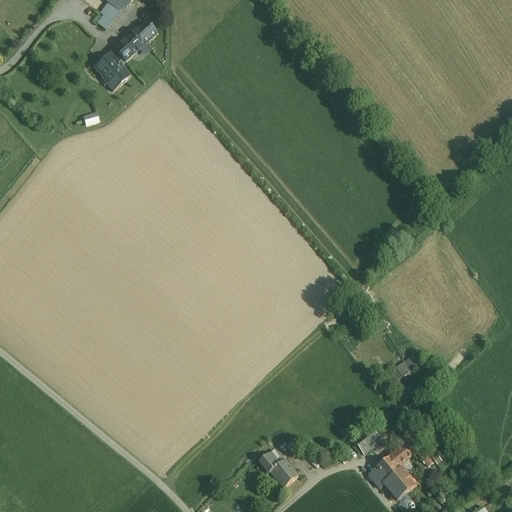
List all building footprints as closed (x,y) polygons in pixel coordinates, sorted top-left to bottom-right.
[(126,8),(116,0),(110,0),(107,5),(112,10),(104,19),(112,26),(126,8)] [(116,0),(126,8),(133,0),(116,0)] [(145,23),(114,51),(125,63),(156,35),(145,23)] [(125,63),(114,51),(95,68),(118,94),(137,76),(125,63)] [(98,114),(83,116),(85,127),(99,125),(98,114)] [(402,378),(420,366),(413,356),(396,368),(402,378)] [(391,373),(379,382),(385,391),(398,382),(391,373)] [(422,403),(413,410),(416,414),(417,413),(425,407),(422,403)] [(438,420),(427,405),(425,407),(417,413),(429,428),(438,420)] [(371,429),(354,442),(365,456),(381,443),(371,429)] [(400,452),(394,457),(401,466),(418,452),(411,443),(400,452)] [(396,447),(390,452),(394,457),(400,452),(396,447)] [(281,467),(271,456),(261,464),(270,476),(273,474),(281,467)] [(401,466),(394,457),(384,465),(408,493),(417,485),(401,466)] [(289,468),(290,468),(286,463),(281,467),(273,474),(278,480),(277,481),(285,490),(299,479),(299,478),(298,479),(289,468)] [(408,493),(384,465),(375,473),(385,486),(398,502),(408,493)] [(385,486),(375,473),(370,477),(381,490),(385,486)]
